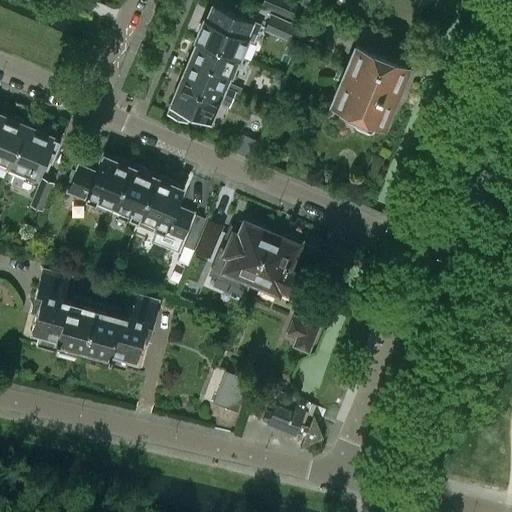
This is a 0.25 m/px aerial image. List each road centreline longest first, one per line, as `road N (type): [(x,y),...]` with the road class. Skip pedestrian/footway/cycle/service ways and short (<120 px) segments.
road 1 (residential): [(423,250),(90,109)]
road 2 (residential): [(335,476),(0,397)]
road 3 (residential): [(335,476),(423,250)]
road 4 (residential): [(423,250),(511,42)]
road 5 (residential): [(484,511),(335,476)]
